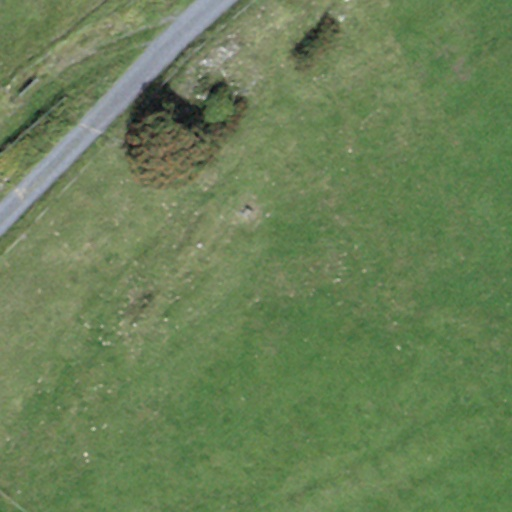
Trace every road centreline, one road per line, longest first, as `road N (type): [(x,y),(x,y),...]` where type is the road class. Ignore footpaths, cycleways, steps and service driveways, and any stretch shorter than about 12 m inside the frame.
road 1 (track): [(219,0),(0,214)]
road 2 (track): [(0,125),(107,49),(185,31)]
